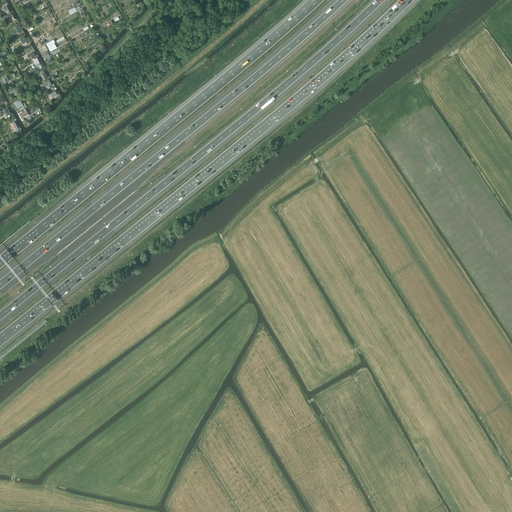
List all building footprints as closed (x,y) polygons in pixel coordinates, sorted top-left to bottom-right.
[(12,13),(6,16),(9,22),(15,19),(12,13)] [(33,52),(27,55),(29,59),(35,56),(34,53),(35,53),(34,51),(33,52)] [(33,60),(30,62),(32,65),(35,64),(36,66),(36,67),(41,65),(40,63),(37,57),(36,57),(33,58),(33,59),(33,60)] [(56,89),(49,93),(49,94),(51,98),(53,97),(56,95),(57,95),(56,93),(58,92),(56,89)] [(14,121),(9,124),(11,126),(14,131),(14,132),(15,135),(20,132),(18,129),(14,121)]
